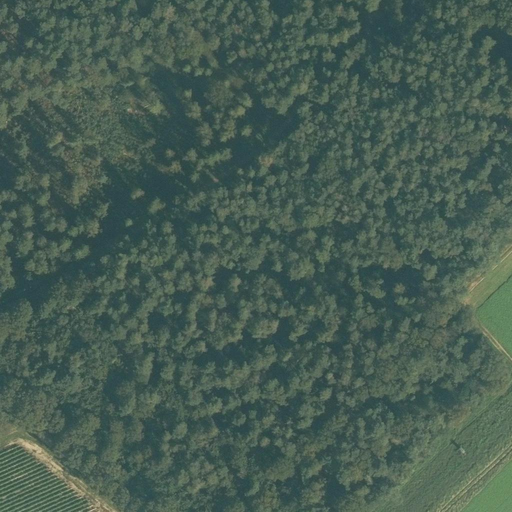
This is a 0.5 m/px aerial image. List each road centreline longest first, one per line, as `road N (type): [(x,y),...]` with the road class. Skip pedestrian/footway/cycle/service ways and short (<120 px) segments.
road 1 (track): [(0,320),(269,139),(383,0)]
road 2 (track): [(511,381),(380,511)]
road 3 (track): [(511,244),(447,308),(511,372)]
road 4 (track): [(139,511),(0,400)]
